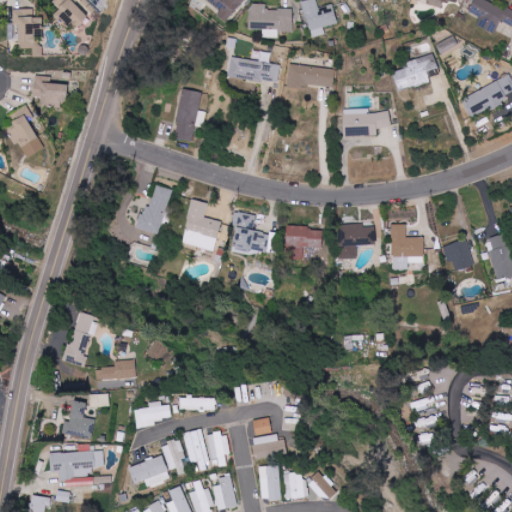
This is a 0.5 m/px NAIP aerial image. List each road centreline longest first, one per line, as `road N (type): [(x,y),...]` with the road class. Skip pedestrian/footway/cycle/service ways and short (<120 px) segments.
road 1 (residential): [(0,476),(19,390),(146,0)]
road 2 (residential): [(103,136),(271,192),(351,199),(405,194),(511,158)]
